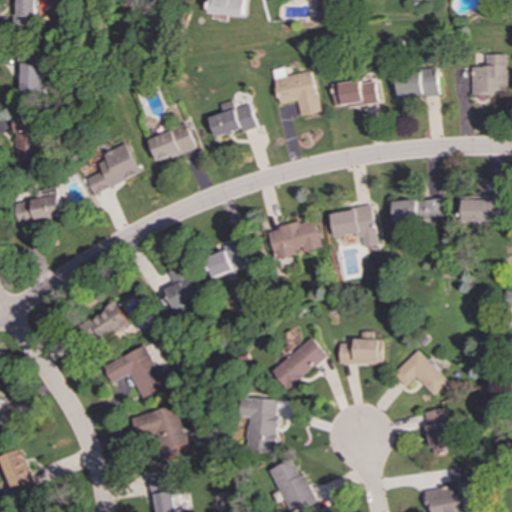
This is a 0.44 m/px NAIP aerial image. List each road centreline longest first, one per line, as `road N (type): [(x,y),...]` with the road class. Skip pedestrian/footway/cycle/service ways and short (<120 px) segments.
road 1 (residential): [(0,321),(110,250),(224,196),(370,154),(511,145)]
road 2 (residential): [(7,317),(75,418),(105,511)]
